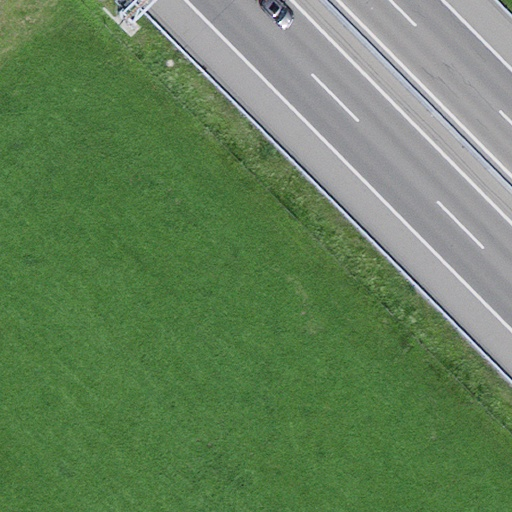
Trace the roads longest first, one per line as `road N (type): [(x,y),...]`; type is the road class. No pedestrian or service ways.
road 1 (motorway): [(238,0),(511,277)]
road 2 (motorway): [(511,123),(390,0)]
